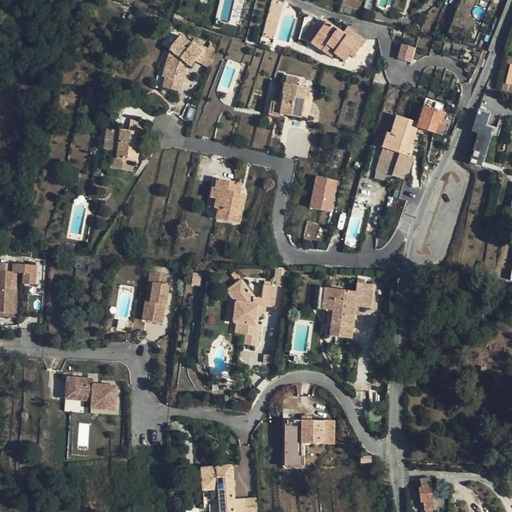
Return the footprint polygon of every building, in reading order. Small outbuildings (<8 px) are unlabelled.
[(328,47),(338,30),(326,20),(320,28),(310,42),(321,50),(325,45),(328,47)] [(303,37),(310,42),(320,28),(314,22),(303,37)] [(348,25),(346,27),(354,33),(356,31),(348,25)] [(338,30),(328,47),(334,51),(333,52),(344,61),(349,54),(352,51),(356,53),(365,41),(354,33),(346,27),(342,33),(338,30)] [(190,66),(195,59),(202,50),(202,47),(202,45),(192,38),(189,42),(183,38),(180,36),(169,49),(170,50),(173,52),(168,64),(166,62),(162,77),(165,78),(162,87),(179,91),(184,70),(181,69),(186,63),(189,65),(190,66)] [(415,48),(401,44),(397,58),(410,62),(415,48)] [(211,69),(216,54),(202,45),(202,47),(202,50),(195,59),(211,69)] [(165,62),(166,62),(168,64),(173,52),(170,50),(165,62)] [(273,93),(269,113),(277,114),(308,120),(313,90),(296,86),(297,79),(286,76),(284,84),(283,84),(281,94),(273,93)] [(384,145),(410,154),(413,146),(412,145),(413,141),(417,128),(435,134),(438,123),(441,124),(441,123),(444,113),(441,112),(443,104),(426,99),(418,123),(396,116),(391,134),(387,133),(384,145)] [(477,111),(471,130),(478,132),(469,163),(480,166),(491,129),(484,127),(488,115),(478,111),(477,111)] [(275,122),(277,114),(269,113),(268,121),(275,122)] [(130,120),(129,132),(140,134),(145,134),(146,122),(130,120)] [(446,124),(441,123),(441,124),(438,123),(435,134),(442,136),(446,124)] [(113,142),(112,150),(110,169),(131,171),(132,160),(137,160),(140,134),(129,132),(106,130),(105,141),(113,142)] [(104,149),(112,150),(113,142),(105,141),(104,149)] [(410,154),(384,145),(383,149),(400,154),(409,157),(410,154)] [(400,154),(383,149),(376,172),(389,176),(392,177),(400,154)] [(400,154),(392,177),(407,182),(414,159),(409,157),(400,154)] [(389,176),(376,172),(374,180),(386,184),(389,176)] [(339,181),(318,176),(310,207),(331,212),(339,181)] [(216,184),(214,190),(224,192),(222,200),(218,200),(216,209),(217,210),(216,219),(239,223),(245,195),(241,194),(238,193),(239,184),(216,179),(216,184)] [(211,209),(215,209),(216,209),(218,200),(222,200),(224,192),(214,190),(211,209)] [(0,309),(9,311),(13,288),(12,287),(14,270),(14,269),(20,270),(19,280),(32,282),(34,263),(11,260),(11,261),(0,260),(0,309)] [(164,274),(148,273),(147,284),(152,284),(149,322),(165,323),(167,285),(164,284),(164,274)] [(340,300),(339,309),(335,335),(349,337),(353,311),(354,305),(358,305),(372,307),(375,283),(358,281),(357,291),(326,287),(325,298),(340,300)] [(259,319),(260,315),(261,309),(265,309),(272,310),(275,290),(270,289),(271,286),(264,285),(261,300),(252,300),(243,286),(229,295),(231,300),(236,308),(235,319),(234,328),(236,328),(236,338),(239,339),(246,340),(246,347),(256,348),(258,328),(255,327),(256,321),(259,319)] [(323,307),(339,309),(340,300),(325,298),(323,307)] [(238,347),(246,347),(246,340),(239,339),(238,347)] [(87,386),(61,387),(61,408),(87,408),(88,415),(111,414),(110,390),(87,391),(87,386)] [(286,456),(286,420),(282,420),(281,469),(302,469),(302,456),(286,456)] [(334,421),(286,420),(286,456),(302,456),(302,443),(334,444),(334,421)] [(216,488),(218,511),(245,511),(245,497),(234,498),(231,465),(214,466),(216,488)] [(216,488),(214,466),(200,467),(202,489),(216,488)] [(430,479),(420,480),(421,488),(419,488),(421,502),(423,502),(424,510),(445,507),(443,494),(433,495),(430,479)] [(258,511),(257,496),(245,497),(245,511),(258,511)]
